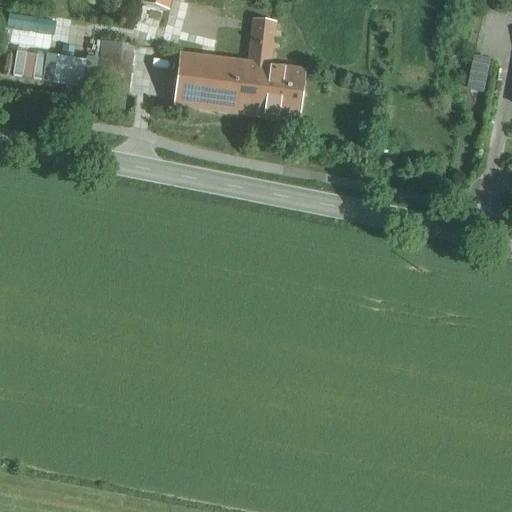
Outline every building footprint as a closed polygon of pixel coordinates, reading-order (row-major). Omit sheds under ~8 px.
[(141,0),(137,16),(164,23),(170,0),(141,0)] [(248,64),(180,56),(173,108),(263,120),(270,67),(275,23),(253,21),(248,64)] [(16,50),(13,77),(129,94),(136,47),(102,42),(100,61),(16,50)] [(471,91),(487,94),(493,60),(478,57),(471,91)] [(305,72),(270,67),(263,120),(298,124),(305,72)] [(35,80),(33,93),(70,100),(73,87),(35,80)]
